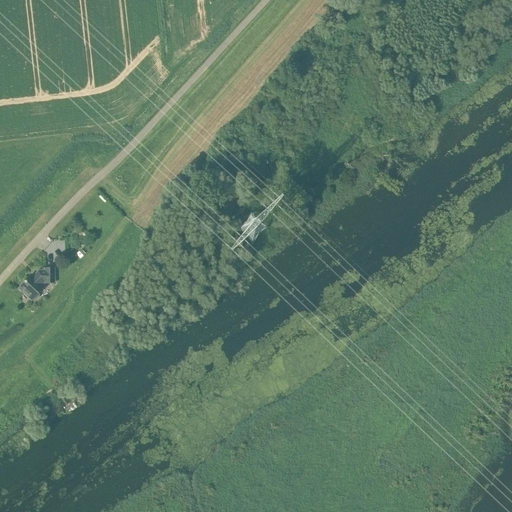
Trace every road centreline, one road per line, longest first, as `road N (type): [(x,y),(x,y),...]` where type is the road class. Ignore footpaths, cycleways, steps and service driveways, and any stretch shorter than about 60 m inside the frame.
road 1 (track): [(305,0),(225,88),(94,264),(0,355)]
road 2 (unclassified): [(0,278),(267,0)]
